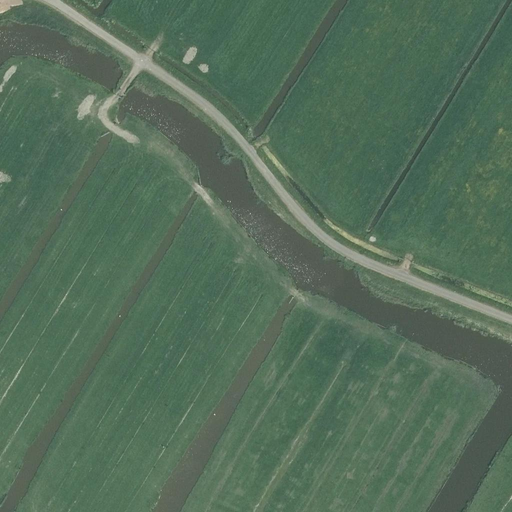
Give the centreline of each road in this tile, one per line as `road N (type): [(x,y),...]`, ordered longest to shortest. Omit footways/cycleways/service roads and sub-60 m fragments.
road 1 (unclassified): [(51,0),(221,117),(334,245),(511,318)]
road 2 (track): [(176,0),(111,102)]
